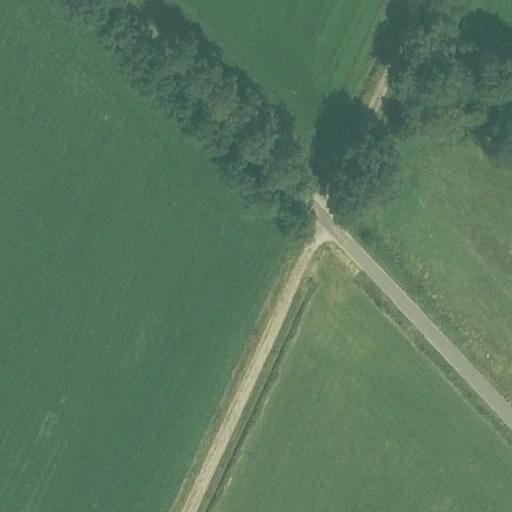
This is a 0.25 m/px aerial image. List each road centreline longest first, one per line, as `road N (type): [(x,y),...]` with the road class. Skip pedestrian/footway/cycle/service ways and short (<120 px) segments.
road 1 (unclassified): [(511,419),(120,0)]
road 2 (track): [(422,0),(188,511)]
